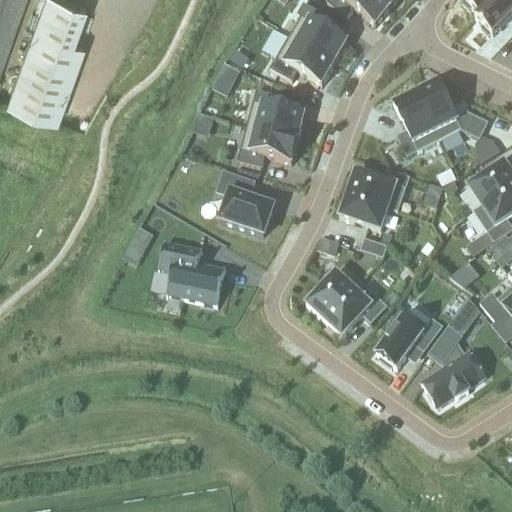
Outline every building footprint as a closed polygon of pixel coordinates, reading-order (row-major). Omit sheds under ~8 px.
[(0,0),(0,69),(24,0),(0,0)] [(56,0),(46,0),(8,106),(58,124),(84,51),(73,46),(86,10),(56,0)] [(392,11),(378,0),(332,0),(327,7),(347,23),(354,13),(376,30),(391,11),(391,12),(392,11)] [(378,0),(392,11),(400,0),(378,0)] [(464,3),(462,6),(470,14),(472,12),(479,18),(475,22),(476,22),(498,0),(464,0),(462,2),(464,3)] [(511,0),(498,0),(476,22),(484,31),(482,33),(489,40),(491,38),(493,39),(511,20),(511,0)] [(302,20),(289,42),(335,68),(347,47),(302,20)] [(335,68),(289,42),(270,74),(292,87),(298,76),(322,90),(335,68)] [(438,87),(416,98),(440,146),(461,135),(480,144),(489,127),(467,116),(456,122),(438,87)] [(256,95),(247,131),(298,144),(299,143),(298,143),(304,120),(278,113),(281,101),(256,95)] [(399,107),(394,109),(407,135),(397,141),(407,162),(440,146),(416,98),(412,100),(411,97),(397,104),(399,107)] [(292,168),(298,144),(247,131),(238,167),(262,173),(265,161),(292,168)] [(130,143),(121,144),(125,165),(134,163),(130,143)] [(468,192),(481,211),(482,212),(511,191),(511,178),(505,167),(468,192)] [(356,176),(348,199),(389,213),(389,214),(398,217),(410,182),(388,174),(384,185),(356,176)] [(225,177),(218,197),(230,201),(221,226),(264,241),(274,212),(249,204),(255,187),(225,177)] [(449,200),(459,194),(454,187),(444,194),(449,200)] [(511,221),(511,191),(482,212),(481,211),(473,217),(494,248),(511,236),(511,231),(508,225),(511,221)] [(348,199),(340,222),(381,237),(389,214),(389,213),(348,199)] [(385,238),(381,249),(389,252),(393,240),(385,238)] [(488,255),(499,268),(511,256),(511,246),(507,240),(488,255)] [(388,251),(365,244),(361,256),(383,263),(388,251)] [(165,247),(159,277),(160,277),(161,276),(172,278),(167,301),(168,302),(168,300),(217,311),(216,312),(218,312),(226,274),(224,274),(224,275),(199,270),(203,255),(201,255),(201,256),(166,249),(167,247),(165,247)] [(336,277),(307,309),(325,326),(354,294),(354,293),(336,277)] [(354,294),(325,326),(343,343),(363,321),(371,330),(388,312),(389,313),(400,302),(393,295),(382,307),(360,286),(354,293),(354,294)] [(493,298),(480,309),(495,327),(508,317),(511,321),(511,292),(498,304),(493,298)] [(382,344),(386,347),(377,359),(381,362),(379,365),(391,374),(393,371),(397,374),(415,350),(424,357),(443,332),(433,324),(428,331),(408,316),(396,333),(393,330),(382,344)] [(467,394),(485,383),(469,358),(464,361),(457,350),(462,342),(448,332),(447,335),(430,358),(443,368),(443,367),(447,372),(422,388),(437,413),(455,402),(457,404),(469,396),(467,394)]
